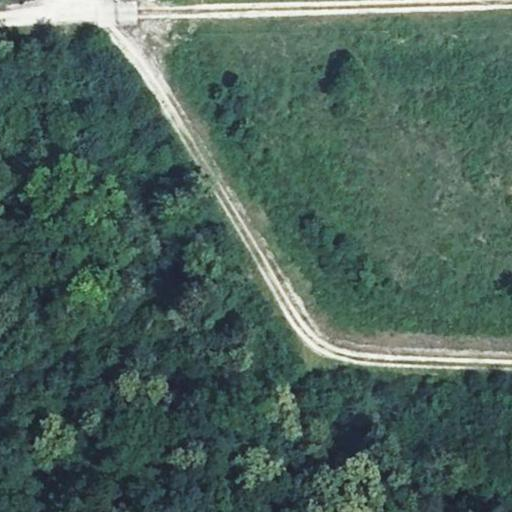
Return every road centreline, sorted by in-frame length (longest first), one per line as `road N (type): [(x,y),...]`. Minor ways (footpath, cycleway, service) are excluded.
road 1 (track): [(0,12),(103,8),(308,323),(383,365),(511,359)]
road 2 (track): [(377,0),(103,8),(98,0)]
